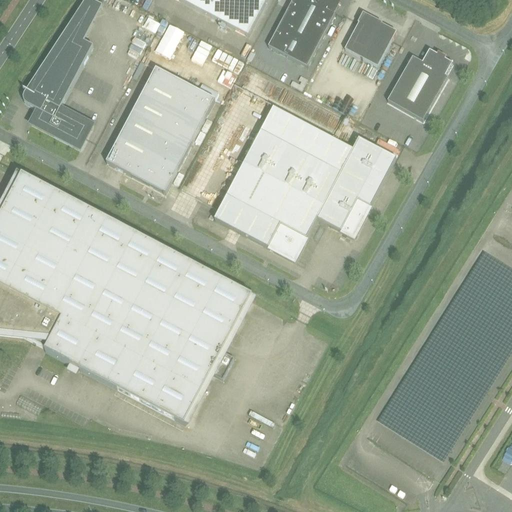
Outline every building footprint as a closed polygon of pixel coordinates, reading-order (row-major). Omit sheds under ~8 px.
[(269,0),(175,0),(249,39),(269,0)] [(294,0),(268,49),(308,70),(336,16),(334,15),(339,5),(341,6),(330,0),(294,0)] [(345,53),(378,70),(392,44),(397,35),(364,17),(359,26),(345,53)] [(94,49),(66,34),(27,94),(25,96),(24,100),(25,104),(28,107),(40,114),(38,118),(36,117),(32,126),(80,152),(93,128),(61,111),(94,49)] [(446,79),(453,66),(445,62),(446,61),(438,57),(437,57),(430,53),(423,66),(413,60),(388,104),(423,124),(448,80),(446,79)] [(215,103),(199,94),(157,72),(107,166),(166,197),(215,103)] [(317,222),(359,142),(353,153),(274,111),(215,223),(270,251),(295,265),(307,243),(318,222),(317,222)] [(317,222),(318,222),(343,235),(354,241),(370,211),(371,211),(397,161),(359,142),(317,222)] [(0,336),(23,339),(47,351),(46,354),(185,427),(212,376),(223,382),(234,360),(223,355),(253,299),(23,178),(0,220),(0,336)] [(511,354),(511,269),(484,252),(377,422),(443,464),(511,354)]
